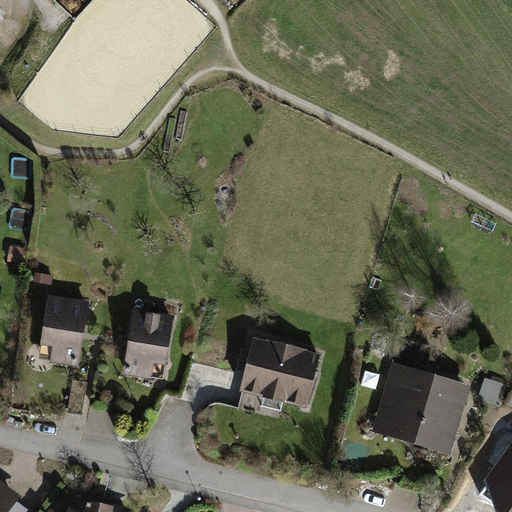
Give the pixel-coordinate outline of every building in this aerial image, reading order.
[(23,248),(10,246),(8,262),(21,264),(23,248)] [(54,276),(35,272),(33,281),(52,285),(54,276)] [(87,301),(49,296),(41,355),(79,360),(87,301)] [(172,315),(133,310),(124,374),(163,379),(172,315)] [(253,338),(241,390),(308,405),(320,354),(253,338)] [(393,363),(375,431),(452,452),(470,384),(393,363)] [(501,383),(483,378),(479,391),(497,397),(501,383)] [(511,511),(511,443),(487,480),(500,511),(511,511)] [(0,482),(0,511),(10,511),(21,499),(0,482)] [(73,494),(61,511),(129,511),(130,510),(73,494)]
